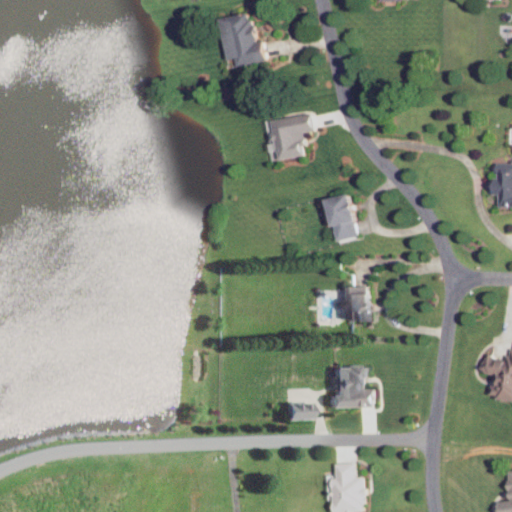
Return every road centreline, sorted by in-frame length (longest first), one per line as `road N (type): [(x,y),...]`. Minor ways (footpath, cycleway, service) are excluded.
road 1 (residential): [(324,0),(341,84),(362,135),(425,208),(451,274),(433,438),(437,511)]
road 2 (residential): [(433,438),(86,448),(0,471)]
